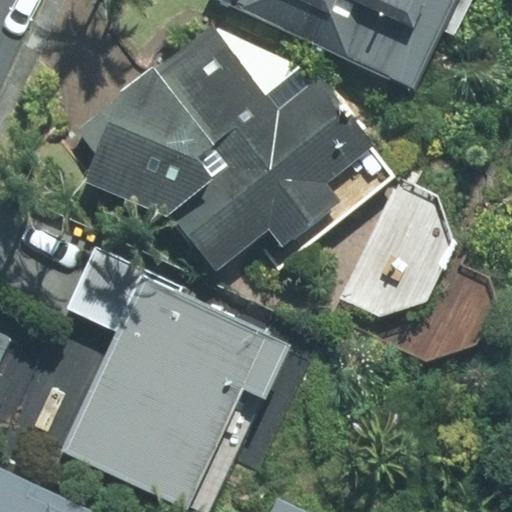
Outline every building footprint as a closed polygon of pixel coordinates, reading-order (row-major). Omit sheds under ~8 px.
[(248,0),(431,78),(464,0),(248,0)] [(184,206),(231,264),(285,220),(301,239),(358,193),(343,174),(393,133),(338,65),(326,75),(313,59),(226,18),(84,131),(160,225),(184,206)] [(379,340),(433,362),(496,344),(511,303),(511,292),(506,273),(464,256),(442,207),(395,189),(349,304),(387,319),(379,340)] [(129,324),(74,444),(208,505),(266,378),(289,388),(316,331),(109,237),(79,301),(129,324)] [(121,511),(2,456),(0,460),(0,511),(121,511)] [(323,511),(329,501),(290,484),(277,511),(323,511)]
